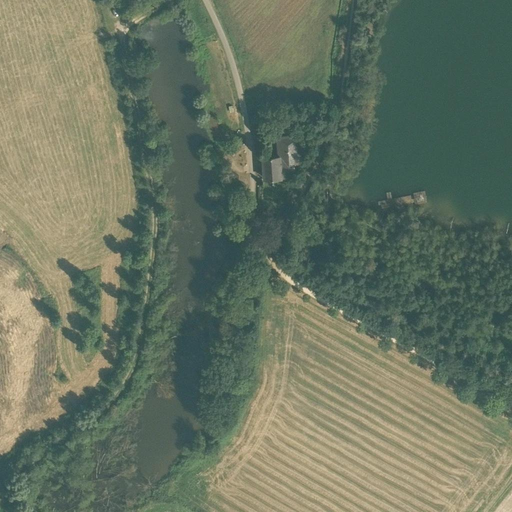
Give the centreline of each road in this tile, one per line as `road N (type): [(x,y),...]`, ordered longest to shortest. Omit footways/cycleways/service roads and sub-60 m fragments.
road 1 (track): [(0,480),(112,402),(142,340),(155,201),(121,36),(168,0)]
road 2 (track): [(511,405),(307,291),(270,259)]
road 3 (unclassified): [(253,242),(240,93),(205,0)]
